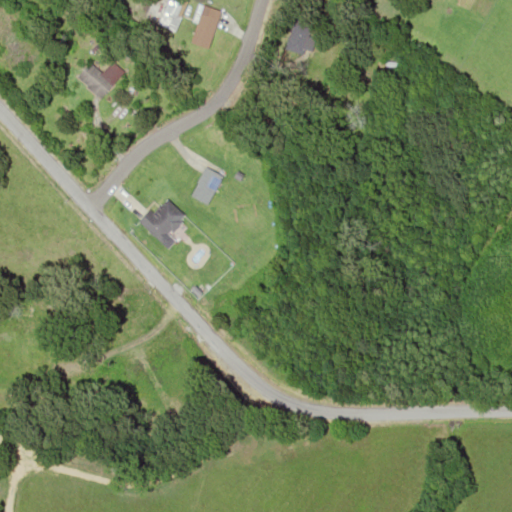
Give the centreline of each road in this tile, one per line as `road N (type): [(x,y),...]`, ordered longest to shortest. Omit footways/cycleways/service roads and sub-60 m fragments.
road 1 (residential): [(511,407),(293,407),(196,361),(121,248),(0,110)]
road 2 (residential): [(84,205),(144,147),(215,100),(257,0)]
